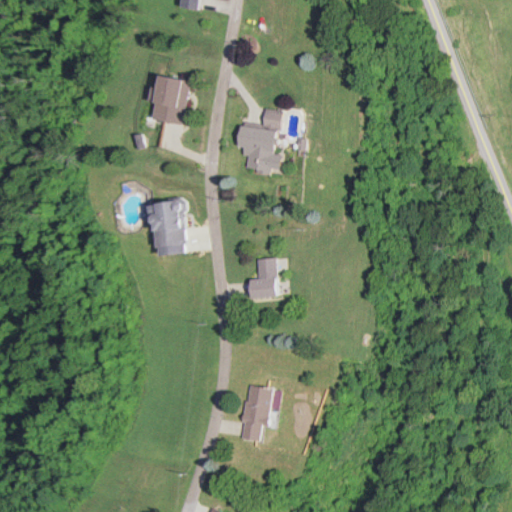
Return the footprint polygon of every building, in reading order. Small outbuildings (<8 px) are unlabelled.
[(188,0),(188,6),(205,8),(206,0),(188,0)] [(188,122),(197,78),(167,72),(158,115),(188,122)] [(250,169),(275,172),(280,126),(244,122),(242,146),(252,147),(250,169)] [(162,253),(193,251),(189,198),(159,200),(162,253)] [(263,276),(255,276),(255,295),(283,295),(283,256),(263,256),(263,276)] [(286,387),(254,382),(246,436),(266,439),(269,424),(280,425),(286,387)]
